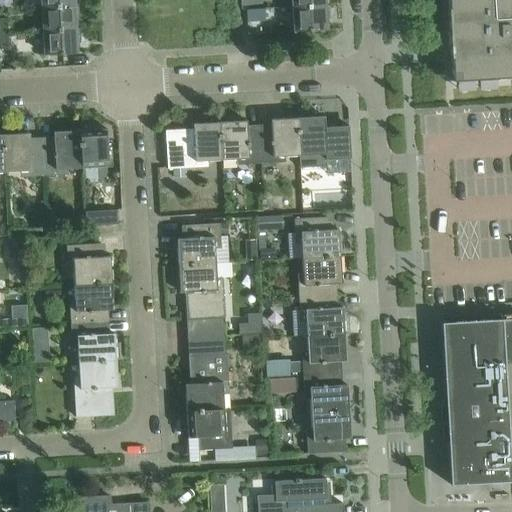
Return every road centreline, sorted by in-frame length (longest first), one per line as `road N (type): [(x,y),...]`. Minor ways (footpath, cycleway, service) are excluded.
road 1 (unclassified): [(400,511),(375,75)]
road 2 (residential): [(144,442),(128,87)]
road 3 (residential): [(128,87),(375,75)]
road 4 (unclassified): [(144,442),(0,450)]
road 5 (residential): [(0,94),(128,87)]
